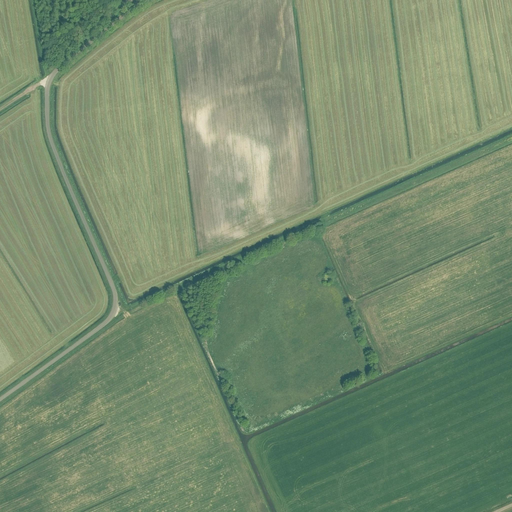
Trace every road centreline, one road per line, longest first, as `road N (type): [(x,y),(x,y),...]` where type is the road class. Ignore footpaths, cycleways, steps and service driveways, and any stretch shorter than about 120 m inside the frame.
road 1 (unclassified): [(0,397),(112,313),(112,288),(48,136),(46,88),(59,67),(145,0)]
road 2 (track): [(511,137),(113,310)]
road 3 (track): [(382,373),(242,430),(178,285)]
